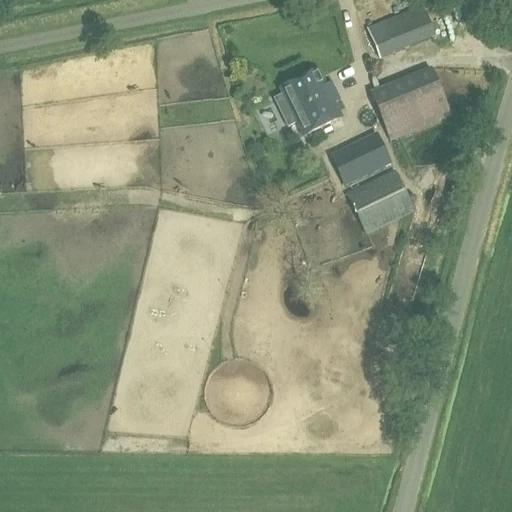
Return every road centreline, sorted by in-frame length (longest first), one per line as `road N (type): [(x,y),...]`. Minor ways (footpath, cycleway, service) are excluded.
road 1 (unclassified): [(402,511),(511,104)]
road 2 (unclassified): [(0,48),(249,0)]
